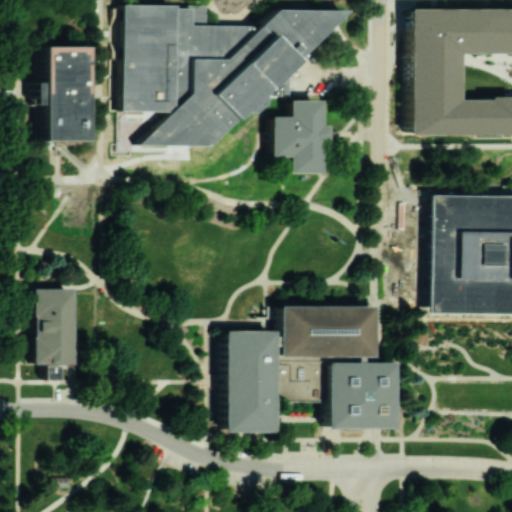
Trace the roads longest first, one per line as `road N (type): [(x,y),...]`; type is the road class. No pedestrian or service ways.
road 1 (residential): [(0,408),(109,415),(203,455),(261,467),(511,472)]
road 2 (residential): [(375,0),(376,124)]
